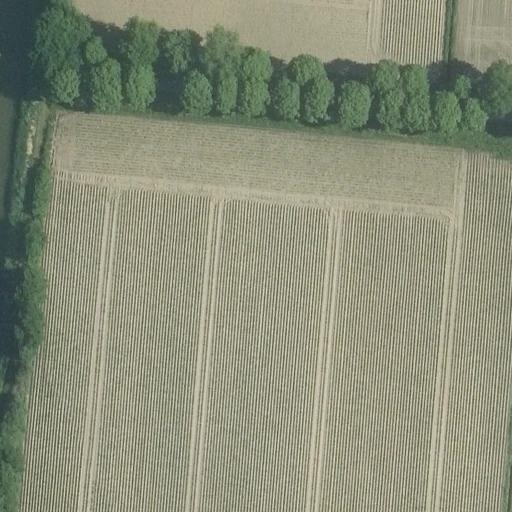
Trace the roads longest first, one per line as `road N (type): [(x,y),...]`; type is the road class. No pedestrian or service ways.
road 1 (unclassified): [(511,114),(72,76)]
road 2 (track): [(32,73),(0,370)]
